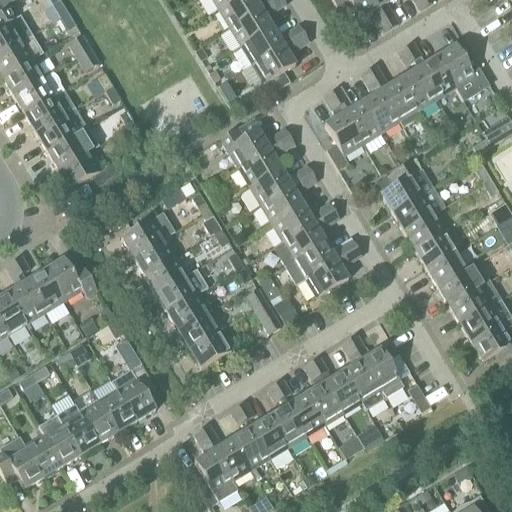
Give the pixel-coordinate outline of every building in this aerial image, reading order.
[(0,0),(0,11),(10,5),(6,0),(0,0)] [(237,0),(209,0),(217,12),(237,0)] [(259,12),(252,0),(237,0),(217,12),(228,31),(259,12)] [(280,0),(278,0),(267,7),(272,14),(284,6),(280,0)] [(369,0),(330,0),(335,8),(345,2),(357,23),(369,15),(381,36),(388,31),(369,0)] [(395,0),(394,0),(369,0),(388,31),(396,27),(384,6),(395,0)] [(426,9),(420,0),(411,0),(411,1),(418,14),(426,9)] [(430,0),(420,0),(426,9),(433,5),(430,0)] [(59,20),(67,16),(59,2),(51,7),(59,20)] [(19,19),(14,21),(8,10),(0,15),(0,56),(30,38),(19,19)] [(270,30),(259,12),(228,31),(239,49),(270,30)] [(67,16),(59,20),(67,34),(75,29),(67,16)] [(285,36),(289,44),(302,36),(298,28),(285,36)] [(270,30),(239,49),(251,68),(282,49),(270,30)] [(307,44),(302,36),(289,44),(251,68),(262,86),(257,89),(263,100),(288,85),(282,75),(293,68),(287,58),(292,55),(291,54),(307,44)] [(42,56),(30,38),(0,56),(0,80),(1,82),(32,62),(42,56)] [(75,61),(90,51),(81,38),(66,47),(75,61)] [(412,46),(404,50),(412,63),(413,63),(417,70),(416,71),(435,102),(454,91),(435,60),(424,66),(412,46)] [(462,106),(475,98),(482,94),(473,80),(454,48),(435,60),(454,91),(462,106)] [(412,63),(404,50),(396,55),(404,68),(412,63)] [(98,65),(90,51),(75,61),(83,74),(98,65)] [(195,55),(201,64),(207,60),(201,51),(195,55)] [(43,80),(32,62),(1,82),(12,99),(43,80)] [(398,82),(387,88),(375,68),(367,72),(398,124),(402,131),(420,119),(416,113),(417,113),(398,82)] [(416,71),(398,82),(417,113),(435,102),(416,71)] [(398,124),(367,72),(359,77),(372,98),(360,104),(379,136),(398,124)] [(52,74),(43,80),(12,99),(23,119),(64,94),(60,87),(59,83),(58,80),(55,77),(52,75),(52,74)] [(221,84),(215,74),(209,78),(213,86),(216,84),(217,86),(221,84)] [(104,94),(112,89),(104,76),(96,81),(104,94)] [(120,102),(112,89),(104,94),(112,107),(120,102)] [(338,90),(330,95),(360,147),(379,136),(360,104),(352,109),(349,105),(347,106),(338,90)] [(75,112),(64,94),(23,119),(34,136),(75,112)] [(360,147),(330,95),(322,99),(334,120),(323,127),(334,146),(324,152),(336,172),(347,166),(342,158),(360,147)] [(75,112),(34,136),(46,155),(77,136),(86,130),(75,112)] [(127,131),(134,127),(127,115),(119,119),(127,131)] [(134,127),(127,131),(135,145),(142,141),(134,127)] [(236,171),(288,140),(283,132),(270,140),(262,143),(256,133),(242,141),(235,131),(218,141),(236,171)] [(498,135),(485,142),(490,150),(490,151),(503,143),(498,135)] [(77,136),(46,155),(57,174),(89,155),(77,136)] [(293,147),(288,140),(236,171),(248,190),(279,171),(273,161),(277,159),(276,157),(293,147)] [(484,143),(472,150),(477,157),(478,159),(490,151),(490,150),(485,142),(484,143)] [(100,174),(89,155),(57,174),(69,193),(89,181),(95,192),(120,177),(113,166),(100,174)] [(385,178),(391,189),(379,196),(391,217),(423,197),(422,197),(432,191),(420,171),(415,174),(409,164),(385,178)] [(298,185),(311,177),(306,169),(293,177),(293,178),(298,185)] [(481,188),(489,183),(481,170),(473,175),(481,188)] [(259,208),(290,190),(291,191),(298,186),(298,185),(293,178),(286,183),(279,171),(248,190),(259,208)] [(315,184),(311,177),(298,185),(298,186),(302,192),(315,184)] [(489,183),(481,188),(489,201),(497,196),(489,183)] [(188,186),(180,190),(185,200),(193,195),(188,186)] [(291,191),(290,190),(259,208),(270,226),(301,207),(291,191)] [(423,197),(391,217),(402,235),(434,216),(444,210),(432,191),(422,197),(423,197)] [(190,199),(198,212),(205,208),(197,195),(190,199)] [(328,206),(316,213),(321,221),(333,214),(328,206)] [(301,207),(270,226),(281,245),(312,226),(301,207)] [(504,208),(496,213),(502,224),(503,225),(511,220),(511,219),(504,208)] [(312,226),(281,245),(270,251),(282,270),(324,245),(317,234),(338,221),(333,214),(321,221),(312,226)] [(162,216),(120,241),(132,260),(173,235),(162,216)] [(445,234),(434,216),(402,235),(413,253),(445,234)] [(214,218),(205,223),(203,224),(211,238),(215,235),(222,231),(214,218)] [(115,226),(117,229),(118,231),(125,227),(124,225),(122,222),(115,226)] [(230,244),(222,231),(215,235),(222,248),(230,244)] [(456,252),(445,234),(413,253),(424,271),(456,252)] [(173,235),(132,260),(143,279),(174,260),(163,241),(173,235)] [(329,253),(324,245),(282,270),(293,289),(304,282),(355,251),(351,243),(335,252),(333,250),(329,253)] [(355,251),(304,282),(315,301),(347,282),(339,270),(360,258),(355,251)] [(456,252),(424,271),(436,289),(467,270),(456,252)] [(235,273),(243,268),(234,255),(227,260),(235,273)] [(21,260),(12,265),(20,277),(21,278),(29,273),(28,272),(21,260)] [(185,278),(174,260),(143,279),(154,296),(185,278)] [(250,265),(247,260),(242,263),(245,268),(250,265)] [(63,261),(43,273),(62,304),(81,293),(85,300),(96,294),(80,266),(69,272),(63,261)] [(6,269),(3,271),(15,290),(6,295),(28,333),(32,331),(28,325),(43,316),(24,285),(21,278),(20,277),(12,265),(6,269)] [(436,289),(447,308),(479,289),(489,283),(479,266),(468,272),(467,270),(436,289)] [(243,268),(235,273),(243,286),(251,281),(243,268)] [(195,271),(185,278),(154,296),(165,316),(196,297),(207,290),(195,271)] [(43,273),(24,285),(43,316),(62,304),(43,273)] [(479,289),(447,308),(458,327),(490,308),(490,307),(500,301),(489,283),(479,289)] [(256,292),(245,300),(253,313),(265,306),(256,292)] [(0,327),(6,338),(23,328),(27,334),(28,333),(6,295),(0,299),(0,327)] [(196,297),(165,316),(176,334),(207,315),(196,297)] [(299,322),(286,301),(272,309),(285,330),(297,323),(299,322)] [(280,330),(265,306),(253,313),(268,337),(280,330)] [(501,325),(490,308),(458,327),(469,345),(511,320),(510,320),(501,325)] [(107,328),(114,323),(106,310),(99,315),(107,328)] [(219,334),(207,315),(176,334),(188,353),(219,334)] [(511,322),(511,320),(469,345),(481,364),(493,357),(499,367),(511,359),(511,322)] [(114,323),(107,328),(115,341),(122,336),(114,323)] [(80,331),(86,341),(98,334),(92,324),(80,331)] [(0,327),(0,356),(13,349),(6,338),(0,327)] [(219,334),(188,353),(199,372),(230,353),(219,334)] [(347,343),(354,356),(363,351),(355,338),(347,343)] [(354,356),(347,343),(340,347),(347,360),(354,356)] [(81,347),(68,356),(73,364),(86,355),(81,347)] [(359,364),(378,395),(382,402),(401,390),(378,352),(359,364)] [(73,364),(68,356),(55,364),(60,372),(73,364)] [(318,361),(310,366),(318,379),(326,374),(318,361)] [(359,364),(340,375),(359,406),(378,395),(359,364)] [(318,379),(310,366),(302,370),(310,383),(318,379)] [(129,374),(110,385),(115,394),(134,425),(153,413),(144,398),(154,392),(139,367),(129,374)] [(31,378),(36,386),(49,378),(44,370),(31,378)] [(14,371),(5,376),(10,385),(19,379),(14,371)] [(359,406),(340,375),(322,386),(341,417),(359,406)] [(36,386),(31,378),(18,386),(23,394),(36,386)] [(281,383),(273,388),(281,401),(289,396),(281,383)] [(109,384),(91,395),(116,435),(134,425),(115,394),(110,385),(109,384)] [(341,417),(322,386),(303,397),(322,429),(341,417)] [(413,404),(421,398),(422,397),(416,387),(415,388),(406,393),(413,404)] [(281,401),(273,388),(265,392),(273,405),(281,401)] [(5,392),(0,394),(0,405),(10,400),(5,392)] [(91,393),(71,405),(74,409),(78,416),(97,447),(115,436),(116,435),(91,395),(91,393)] [(303,397),(286,408),(304,440),(322,429),(303,397)] [(244,406),(236,411),(244,423),(252,419),(244,406)] [(304,440),(286,408),(267,420),(286,451),(304,440)] [(55,420),(78,458),(97,447),(78,416),(74,409),(55,420)] [(244,423),(236,411),(229,415),(237,428),(244,423)] [(55,420),(37,431),(41,438),(59,469),(78,458),(55,420)] [(267,420),(249,431),(267,462),(286,451),(267,420)] [(249,473),(230,442),(219,449),(206,429),(198,434),(235,494),(236,494),(230,485),(249,473)] [(267,462),(249,431),(230,442),(249,473),(267,462)] [(235,494),(198,434),(191,438),(204,458),(192,466),(201,481),(191,487),(206,511),(235,494)] [(23,449),(22,449),(41,480),(59,469),(41,438),(23,449)] [(0,479),(5,487),(15,481),(22,492),(41,480),(22,449),(17,440),(0,450),(0,479)] [(426,494),(415,501),(420,508),(431,502),(426,494)] [(487,511),(479,499),(468,506),(468,507),(464,508),(459,510),(456,511),(487,511)] [(271,511),(272,511),(271,511),(265,501),(247,511),(271,511)]
